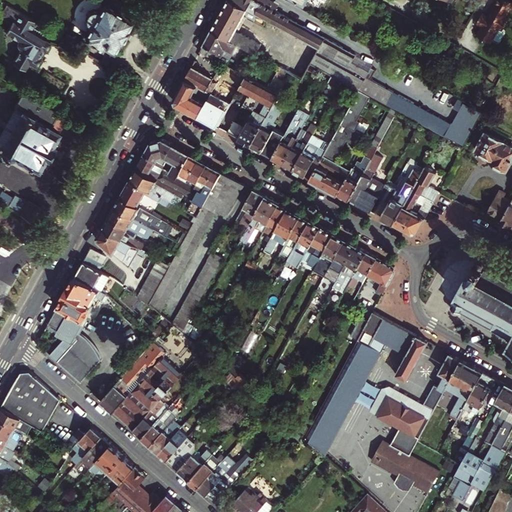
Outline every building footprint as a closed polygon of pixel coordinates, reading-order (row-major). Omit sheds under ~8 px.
[(3,16),(5,18),(12,22),(5,32),(9,34),(9,33),(19,39),(18,41),(18,44),(21,48),(13,61),(26,69),(30,62),(37,66),(43,57),(40,56),(44,49),(47,51),(51,42),(59,44),(83,59),(88,51),(49,28),(43,37),(31,30),(36,21),(1,0),(0,0),(0,3),(4,6),(2,11),(2,13),(2,15),(3,16)] [(162,12),(168,0),(154,0),(151,6),(162,12)] [(233,0),(228,0),(225,6),(244,16),(254,22),(259,14),(233,0)] [(343,80),(360,89),(371,95),(375,97),(392,106),(398,110),(444,135),(452,122),(367,76),(371,70),(354,60),(355,57),(361,60),(363,57),(256,0),(233,0),(259,14),(291,32),(306,40),(320,48),(311,63),(332,74),(328,81),(339,87),(343,80)] [(503,29),(509,18),(506,16),(511,8),(511,0),(498,0),(496,6),(494,5),(491,10),(492,11),(489,17),(483,13),(477,23),(482,26),(477,35),(492,42),(500,27),(503,29)] [(89,21),(92,25),(87,34),(88,34),(86,37),(102,47),(104,44),(114,50),(120,40),(122,41),(129,29),(127,28),(133,18),(105,2),(100,11),(98,10),(96,10),(94,10),(93,10),(91,11),(89,13),(88,14),(88,16),(89,21)] [(244,16),(225,6),(221,14),(240,24),(244,16)] [(213,29),(237,42),(261,55),(266,47),(237,31),(240,24),(221,14),(213,29)] [(213,29),(200,51),(218,61),(225,64),(237,42),(213,29)] [(287,38),(300,44),(303,46),(306,40),(291,32),(287,38)] [(309,66),(311,63),(320,48),(306,40),(303,46),(300,44),(293,57),(309,66)] [(106,54),(102,60),(124,72),(128,65),(117,59),(116,60),(106,54)] [(309,66),(293,57),(287,54),(280,66),(303,78),(309,66)] [(176,102),(199,115),(217,83),(212,80),(214,78),(192,67),(175,98),(176,102)] [(246,76),(240,88),(261,99),(255,110),(267,117),(268,114),(279,94),(246,76)] [(348,111),(359,117),(371,95),(360,89),(348,111)] [(24,90),(15,106),(22,111),(1,148),(2,154),(10,159),(17,156),(40,169),(47,157),(48,158),(57,143),(55,142),(62,130),(59,129),(64,120),(58,116),(60,111),(24,90)] [(446,137),(462,143),(476,109),(461,102),(446,137)] [(302,103),(283,137),(273,155),(284,162),(303,127),(313,108),(302,103)] [(350,198),(366,167),(372,157),(398,110),(392,106),(365,155),(362,161),(359,159),(355,167),(353,166),(351,169),(339,191),(350,198)] [(252,144),(267,117),(255,110),(246,126),(240,137),(252,144)] [(333,137),(345,144),(347,139),(355,144),(362,132),(356,129),(361,121),(358,119),(359,117),(348,111),(333,137)] [(273,155),(283,137),(266,128),(267,126),(270,126),(275,118),(268,114),(267,117),(252,144),(273,155)] [(240,137),(246,126),(236,121),(230,132),(240,137)] [(284,162),(295,167),(311,139),(314,133),(303,127),(284,162)] [(511,144),(488,131),(477,150),(486,154),(485,157),(507,169),(511,160),(511,159),(511,144)] [(335,161),(345,144),(333,137),(329,145),(324,154),(335,161)] [(312,176),(324,154),(329,145),(323,142),(321,147),(318,145),(317,142),(311,139),(295,167),(312,176)] [(165,161),(167,158),(174,145),(164,140),(152,143),(138,169),(194,200),(199,190),(195,188),(186,183),(178,178),(169,173),(162,169),(166,162),(165,161)] [(174,145),(167,158),(175,163),(169,173),(178,178),(190,155),(174,145)] [(362,161),(365,155),(360,152),(357,158),(359,159),(362,161)] [(335,189),(339,191),(351,169),(335,161),(324,154),(312,176),(335,189)] [(186,183),(199,159),(190,155),(178,178),(186,183)] [(366,167),(373,171),(379,161),(372,157),(366,167)] [(208,164),(199,159),(186,183),(195,188),(208,164)] [(216,169),(208,164),(195,188),(199,190),(200,189),(203,191),(216,169)] [(418,230),(437,196),(429,192),(426,198),(419,195),(426,182),(429,184),(437,171),(426,165),(422,172),(394,222),(411,231),(418,230)] [(373,171),(366,167),(350,198),(371,209),(379,196),(386,182),(374,175),(375,172),(373,171)] [(394,222),(422,172),(415,168),(402,191),(386,182),(379,196),(382,198),(374,211),(394,222)] [(200,189),(199,190),(194,200),(138,169),(132,179),(163,197),(166,198),(173,202),(179,205),(183,197),(187,199),(185,202),(191,205),(188,210),(194,214),(198,216),(201,211),(205,205),(222,172),(216,169),(203,191),(200,189)] [(217,211),(226,217),(244,184),(222,172),(205,205),(217,211)] [(132,179),(125,190),(143,200),(146,195),(160,203),(163,197),(132,179)] [(429,192),(437,196),(440,190),(429,184),(426,182),(419,195),(426,198),(429,192)] [(245,233),(266,196),(253,189),(244,207),(248,210),(240,224),(244,226),(241,231),(245,233)] [(488,211),(501,218),(510,202),(511,199),(505,196),(507,192),(500,189),(488,211)] [(165,212),(143,200),(125,190),(122,197),(161,219),(165,212)] [(20,212),(27,201),(15,194),(9,205),(20,212)] [(279,203),(266,196),(245,233),(242,240),(248,243),(257,227),(264,231),(279,203)] [(154,229),(164,234),(170,224),(161,219),(122,197),(115,208),(154,229)] [(173,202),(166,198),(163,204),(170,208),(173,202)] [(20,212),(39,224),(45,214),(44,210),(30,201),(27,201),(20,212)] [(185,202),(182,207),(188,210),(191,205),(185,202)] [(511,202),(510,202),(501,218),(501,219),(511,225),(511,202)] [(288,208),(279,203),(264,230),(269,233),(265,240),(270,242),(288,208)] [(205,205),(201,211),(214,217),(217,211),(205,205)] [(151,234),(154,229),(115,208),(110,218),(129,229),(132,224),(151,234)] [(279,241),(285,244),(301,215),(288,208),(270,242),(265,250),(272,254),(279,241)] [(214,217),(201,211),(198,216),(198,217),(210,223),(214,217)] [(301,215),(285,244),(289,246),(287,249),(290,250),(285,259),(288,261),(310,221),(301,215)] [(207,229),(210,223),(198,217),(195,223),(207,229)] [(129,229),(110,218),(103,229),(142,250),(145,244),(126,233),(129,229)] [(321,227),(310,221),(288,261),(298,267),(300,264),(321,227)] [(207,229),(195,223),(194,223),(192,228),(204,235),(207,229)] [(168,236),(173,226),(170,224),(164,234),(168,236)] [(335,234),(321,227),(300,264),(306,267),(303,272),(311,277),(335,234)] [(200,242),(204,235),(192,228),(189,234),(188,235),(200,242)] [(103,229),(98,238),(99,242),(135,273),(146,252),(142,250),(103,229)] [(189,234),(184,231),(178,242),(183,244),(185,241),(188,235),(189,234)] [(346,240),(335,234),(311,277),(308,283),(310,285),(315,276),(319,278),(322,275),(326,277),(346,240)] [(185,241),(197,247),(200,242),(188,235),(185,241)] [(342,272),(357,246),(346,240),(326,277),(319,288),(324,291),(328,284),(330,285),(338,270),(342,272)] [(183,244),(182,246),(194,253),(197,247),(185,241),(183,244)] [(177,255),(178,252),(182,246),(183,244),(178,242),(172,252),(177,255)] [(194,253),(182,246),(178,252),(191,259),(194,253)] [(368,252),(357,246),(342,272),(331,291),(342,297),(345,293),(368,252)] [(511,279),(479,263),(481,256),(477,249),(469,248),(464,251),(465,257),(469,261),(462,275),(451,297),(458,300),(454,305),(454,307),(455,309),(456,310),(458,311),(459,311),(461,311),(465,307),(509,328),(506,333),(511,336),(511,279)] [(88,256),(103,264),(107,257),(92,249),(88,256)] [(187,265),(191,259),(178,252),(177,255),(175,258),(187,265)] [(378,258),(368,252),(345,293),(349,296),(357,282),(363,285),(378,258)] [(209,259),(220,265),(223,259),(212,253),(209,259)] [(99,271),(103,264),(88,256),(84,262),(99,271)] [(187,265),(175,258),(172,264),(184,271),(187,265)] [(378,258),(363,285),(360,290),(365,293),(369,285),(378,290),(376,293),(381,295),(383,292),(385,294),(397,272),(395,267),(378,258)] [(217,271),(220,265),(209,259),(206,265),(217,271)] [(158,261),(155,266),(167,273),(169,270),(170,267),(158,261)] [(257,266),(248,261),(245,266),(254,271),(257,266)] [(84,262),(76,277),(102,293),(110,277),(99,271),(84,262)] [(181,277),(184,271),(172,264),(171,266),(170,267),(169,270),(181,277)] [(203,271),(214,277),(217,271),(206,265),(203,271)] [(155,266),(152,273),(164,279),(166,276),(167,273),(155,266)] [(166,276),(178,282),(181,277),(169,270),(167,273),(166,276)] [(203,271),(199,277),(210,283),(214,277),(203,271)] [(164,279),(152,273),(148,279),(160,286),(162,282),(164,279)] [(174,289),(178,282),(166,276),(164,279),(162,282),(174,289)] [(112,302),(114,300),(102,293),(76,277),(50,321),(60,326),(69,311),(87,320),(94,307),(92,306),(97,297),(104,301),(106,297),(112,302)] [(196,283),(207,290),(210,283),(199,277),(196,283)] [(159,288),(160,286),(148,279),(145,286),(157,292),(159,288)] [(174,289),(162,282),(160,286),(159,288),(171,295),(174,289)] [(196,283),(193,289),(204,295),(207,290),(196,283)] [(157,292),(145,286),(142,292),(153,298),(155,294),(157,292)] [(157,292),(155,294),(168,301),(171,295),(159,288),(157,292)] [(204,295),(193,289),(189,295),(201,301),(204,295)] [(152,300),(153,298),(142,292),(139,298),(150,303),(152,300)] [(168,301),(155,294),(153,298),(152,300),(164,307),(168,301)] [(189,295),(186,301),(197,307),(201,301),(189,295)] [(152,300),(150,303),(161,313),(164,307),(152,300)] [(186,301),(183,307),(194,313),(197,307),(186,301)] [(183,307),(179,313),(191,319),(194,313),(183,307)] [(65,336),(51,352),(84,381),(104,357),(102,351),(99,347),(96,343),(91,336),(84,332),(81,331),(88,321),(87,320),(69,311),(60,326),(56,332),(65,336)] [(408,381),(429,342),(422,339),(374,312),(370,321),(359,340),(305,438),(326,457),(386,344),(407,355),(397,375),(408,381)] [(191,319),(179,313),(177,318),(188,324),(191,319)] [(172,322),(166,317),(152,334),(157,338),(172,322)] [(359,340),(370,321),(362,317),(351,335),(359,340)] [(177,318),(174,324),(183,332),(188,324),(177,318)] [(188,324),(183,332),(189,337),(194,327),(188,324)] [(165,352),(154,341),(137,360),(141,363),(144,360),(152,368),(162,356),(165,352)] [(435,384),(425,404),(420,412),(390,395),(379,416),(400,428),(391,444),(388,442),(384,449),(379,446),(375,454),(380,457),(377,463),(397,475),(415,485),(429,492),(440,471),(411,455),(418,440),(420,438),(416,436),(427,416),(431,418),(446,389),(462,360),(450,354),(440,373),(445,375),(439,386),(435,384)] [(162,356),(152,368),(113,412),(133,430),(164,395),(183,373),(162,356)] [(113,412),(152,368),(144,360),(141,363),(137,360),(112,389),(101,401),(113,412)] [(462,360),(446,389),(469,401),(469,400),(484,372),(462,360)] [(239,392),(250,380),(234,365),(222,377),(239,392)] [(43,431),(61,399),(31,372),(25,372),(22,373),(3,407),(34,425),(43,431)] [(484,372),(469,400),(475,402),(458,435),(464,439),(497,379),(484,372)] [(486,440),(494,444),(511,411),(511,387),(506,384),(496,402),(504,406),(486,440)] [(394,388),(390,395),(420,412),(425,404),(394,388)] [(142,438),(170,406),(166,401),(168,399),(164,395),(133,430),(142,438)] [(151,445),(174,420),(180,413),(171,405),(170,406),(142,438),(151,445)] [(0,411),(0,418),(24,432),(32,437),(35,433),(31,431),(34,425),(3,407),(0,411)] [(495,445),(503,449),(511,432),(511,411),(494,444),(495,445)] [(22,435),(24,432),(0,418),(0,430),(19,442),(28,448),(31,441),(22,435)] [(179,424),(174,420),(151,445),(159,453),(185,424),(182,421),(179,424)] [(167,460),(181,445),(177,441),(191,425),(187,421),(185,424),(159,453),(167,460)] [(80,428),(67,442),(73,448),(69,455),(79,463),(103,436),(93,427),(86,434),(80,428)] [(19,442),(0,430),(0,442),(5,446),(13,452),(19,442)] [(112,445),(103,436),(79,463),(69,475),(72,478),(88,460),(94,465),(112,445)] [(190,480),(213,454),(208,450),(199,460),(192,454),(194,452),(194,441),(189,436),(181,445),(167,460),(190,480)] [(384,449),(388,442),(383,439),(379,446),(384,449)] [(5,446),(0,442),(0,454),(0,455),(15,468),(18,471),(22,465),(15,461),(19,456),(13,452),(5,446)] [(112,445),(94,465),(91,468),(97,473),(102,467),(109,473),(110,472),(124,455),(112,445)] [(503,449),(495,445),(487,460),(470,450),(447,491),(464,500),(473,483),(485,490),(506,451),(503,449)] [(199,488),(225,458),(216,450),(213,454),(190,480),(199,488)] [(15,468),(0,455),(0,454),(0,468),(11,475),(15,468)] [(380,457),(375,454),(371,460),(377,463),(380,457)] [(137,467),(124,455),(110,472),(122,483),(137,467)] [(246,455),(240,461),(234,465),(227,472),(223,469),(229,462),(225,458),(199,488),(216,504),(253,462),(246,455)] [(148,477),(137,467),(122,483),(114,492),(136,511),(135,511),(152,511),(162,501),(153,493),(150,496),(140,486),(148,477)] [(415,485),(397,475),(393,481),(398,487),(402,489),(406,490),(412,491),(415,485)] [(0,511),(7,511),(9,510),(4,505),(11,498),(0,487),(0,511)] [(267,511),(273,505),(272,504),(264,497),(262,499),(248,487),(234,503),(244,511),(267,511)] [(505,511),(511,498),(511,493),(503,489),(490,511),(505,511)] [(388,511),(368,493),(350,511),(363,511),(364,511),(365,511),(388,511)] [(167,511),(176,502),(168,495),(162,501),(152,511),(167,511)] [(279,506),(285,499),(280,495),(274,501),(279,506)] [(184,511),(185,510),(176,502),(167,511),(184,511)]
